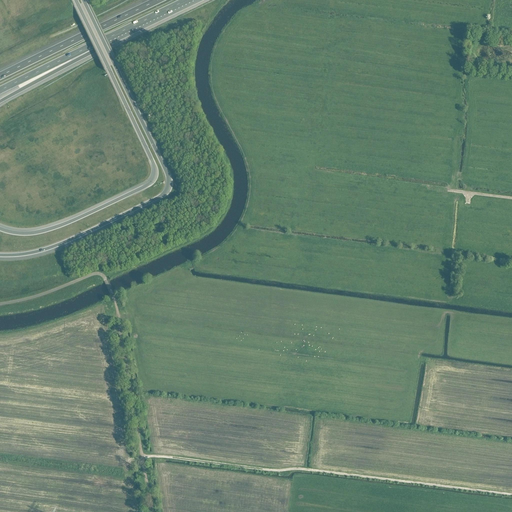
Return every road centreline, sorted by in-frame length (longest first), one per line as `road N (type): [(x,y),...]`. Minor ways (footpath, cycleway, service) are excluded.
road 1 (motorway): [(0,257),(48,250),(164,194),(168,176),(156,152)]
road 2 (motorway): [(150,157),(149,184),(45,230),(0,229)]
road 3 (track): [(153,511),(122,335)]
road 4 (motorway): [(158,0),(0,77)]
road 5 (primary): [(75,0),(150,157)]
road 6 (primary): [(156,152),(83,0)]
road 7 (motorway): [(0,102),(107,39)]
